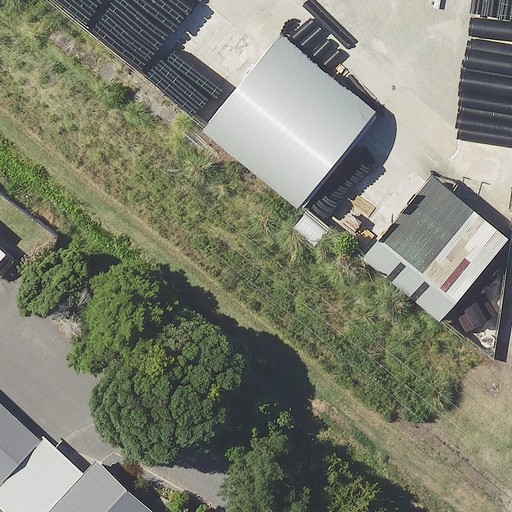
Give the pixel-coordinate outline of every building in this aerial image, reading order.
[(252,71),(164,0),(61,0),(35,32),(185,153),(252,71)] [(355,0),(348,70),(388,74),(396,0),(355,0)] [(511,0),(486,0),(469,134),(511,139),(511,0)] [(307,205),(288,226),(315,250),(334,229),(307,205)] [(452,249),(341,239),(337,298),(447,307),(452,249)] [(0,472),(32,440),(0,409),(0,472)] [(0,494),(0,511),(148,511),(114,480),(60,430),(0,494)]
